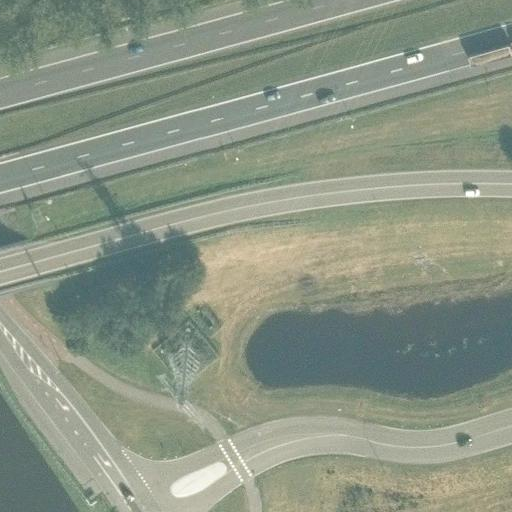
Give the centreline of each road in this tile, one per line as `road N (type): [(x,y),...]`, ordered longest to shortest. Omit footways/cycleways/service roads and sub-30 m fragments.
road 1 (motorway): [(0,187),(511,46)]
road 2 (secondary): [(0,272),(307,196),(511,184)]
road 3 (motorway): [(349,0),(0,95)]
road 4 (tertiary): [(139,490),(0,315)]
road 5 (tertiary): [(341,436),(309,425),(264,432),(139,490)]
road 6 (tertiary): [(0,341),(123,511)]
road 7 (tertiary): [(185,511),(265,460),(341,436)]
road 8 (tertiary): [(341,436),(422,448),(511,426)]
